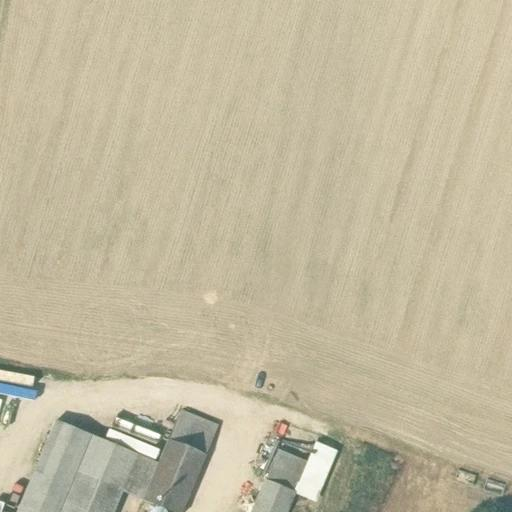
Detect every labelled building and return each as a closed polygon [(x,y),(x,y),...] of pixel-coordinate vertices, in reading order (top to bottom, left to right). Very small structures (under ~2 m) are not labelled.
[(216,428),(182,413),(169,442),(204,456),(216,428)] [(92,439),(54,423),(16,511),(112,511),(120,493),(77,475),(92,439)] [(157,466),(92,439),(77,475),(120,493),(121,494),(143,502),(157,466)] [(169,442),(168,441),(157,466),(143,502),(167,511),(181,511),(205,456),(204,456),(169,442)] [(314,445),(307,463),(307,464),(294,493),(312,501),(332,452),(314,445)] [(307,463),(277,451),(265,481),(294,493),(307,464),(307,463)] [(265,481),(251,511),(286,511),(294,493),(265,481)]
